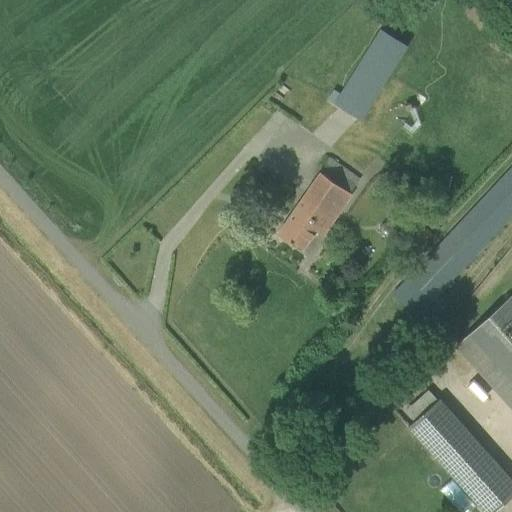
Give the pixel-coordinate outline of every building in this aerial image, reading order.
[(340,93),(334,103),(361,119),(388,76),(407,46),(406,45),(380,29),(340,93)] [(278,234),(302,250),(317,229),(324,234),(352,194),(350,192),(360,179),(330,158),(278,234)] [(511,169),(407,280),(394,294),(414,314),(428,300),(511,215),(511,169)] [(400,229),(411,248),(432,236),(421,217),(400,229)] [(380,227),(379,231),(381,235),(384,237),(388,238),(391,236),(394,233),(394,229),(393,226),(390,223),(386,223),(382,224),(380,227)] [(511,294),(455,346),(511,409),(511,294)] [(373,358),(358,373),(366,382),(381,366),(373,358)] [(359,383),(352,388),(361,402),(368,398),(359,383)] [(412,418),(436,397),(428,389),(405,410),(412,418)] [(511,480),(440,399),(409,427),(484,511),(493,511),(511,495),(511,480)]
